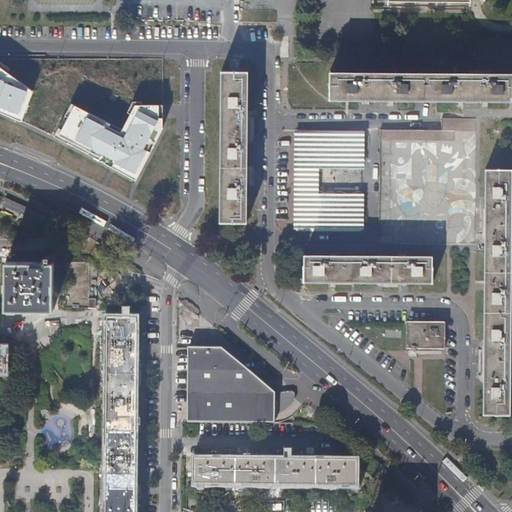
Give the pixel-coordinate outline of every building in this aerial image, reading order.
[(160,106),(136,105),(66,69),(55,90),(12,71),(0,63),(0,115),(139,181),(166,125),(160,106)] [(249,70),(222,70),(220,221),(247,222),(249,70)] [(511,73),(330,72),(330,99),(511,100),(511,73)] [(441,130),(380,129),(379,218),(401,218),(401,231),(396,231),(396,243),(475,244),(476,119),(441,118),(441,130)] [(361,136),(298,135),(298,223),(361,224),(361,195),(319,195),(320,166),(361,167),(361,136)] [(511,195),(511,168),(487,169),(485,415),(510,416),(511,195)] [(53,267),(59,267),(58,289),(65,290),(65,308),(95,309),(96,300),(130,301),(130,288),(89,287),(89,263),(65,263),(65,255),(48,255),(48,256),(44,256),(44,263),(5,262),(5,310),(53,311),(53,267)] [(433,256),(305,255),(304,281),(434,282),(433,256)] [(135,511),(137,320),(107,320),(105,511),(135,511)] [(446,322),(407,321),(406,348),(434,348),(435,345),(446,345),(446,322)] [(188,359),(217,360),(258,394),(275,394),(221,349),(188,349),(188,359)] [(217,360),(188,359),(188,424),(275,424),(275,416),(289,417),(294,415),(299,413),(302,410),(292,401),(275,401),(275,394),(258,394),(217,360)] [(358,462),(195,461),(195,486),(357,487),(358,462)]
